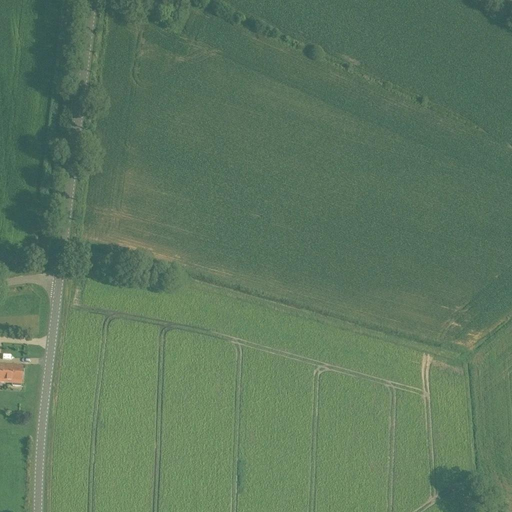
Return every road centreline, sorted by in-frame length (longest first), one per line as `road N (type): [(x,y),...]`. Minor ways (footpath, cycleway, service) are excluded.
road 1 (tertiary): [(58,279),(92,0)]
road 2 (tertiary): [(36,511),(58,279)]
